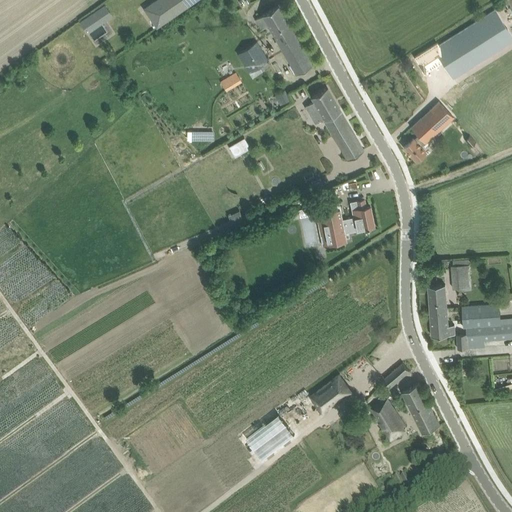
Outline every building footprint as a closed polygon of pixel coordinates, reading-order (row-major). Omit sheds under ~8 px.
[(161,0),(146,11),(157,27),(195,0),(161,0)] [(104,4),(79,21),(88,33),(113,16),(104,4)] [(278,5),(270,11),(255,19),(261,29),(268,25),(296,73),(312,64),(278,5)] [(438,45),(434,47),(443,62),(453,78),(457,84),(471,75),(470,74),(467,69),(475,64),(511,40),(511,35),(495,9),(438,45)] [(250,72),(259,66),(263,71),(272,65),(269,59),(258,41),(238,54),(250,72)] [(236,71),(221,80),(227,90),(242,81),(236,71)] [(311,97),(313,101),(306,106),(315,123),(323,118),(347,159),(364,149),(327,87),(311,97)] [(275,95),(280,104),(291,98),(285,89),(275,95)] [(439,101),(419,120),(411,127),(419,135),(414,139),(413,138),(404,147),(416,160),(419,157),(421,158),(425,154),(424,153),(425,151),(421,146),(453,117),(439,101)] [(469,135),(464,139),(471,147),(476,143),(469,135)] [(325,204),(298,209),(299,213),(303,212),(303,210),(313,208),(314,212),(316,212),(322,245),(348,240),(346,232),(362,228),(374,226),(370,206),(366,207),(364,199),(357,201),(358,208),(358,209),(359,216),(353,217),(353,216),(342,219),(338,201),(325,204)] [(451,264),(453,289),(464,288),(464,290),(472,289),(470,262),(463,263),(451,264)] [(429,285),(430,311),(448,309),(447,306),(446,284),(429,285)] [(467,327),(468,333),(468,341),(469,348),(485,347),(484,340),(511,338),(511,323),(501,324),(500,303),(462,306),(463,327),(467,327)] [(448,309),(430,311),(432,336),(456,334),(455,324),(449,325),(448,309)] [(458,349),(469,348),(468,341),(468,333),(457,334),(458,349)] [(403,362),(384,378),(391,387),(410,370),(403,362)] [(339,372),(308,395),(323,415),(354,391),(339,372)] [(419,383),(402,391),(423,432),(440,424),(419,383)] [(382,400),(381,398),(371,404),(391,440),(403,433),(400,427),(405,425),(390,399),(386,402),(384,399),(382,400)] [(427,443),(431,449),(437,447),(433,440),(427,443)] [(410,479),(407,472),(401,475),(400,474),(394,477),(398,484),(404,481),(404,482),(410,479)]
